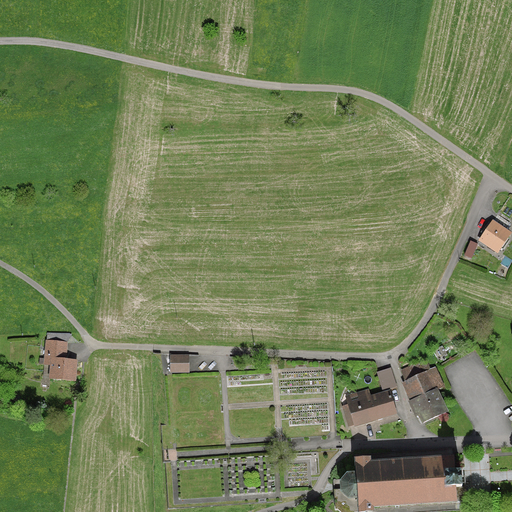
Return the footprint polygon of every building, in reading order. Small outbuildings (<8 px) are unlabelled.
[(507,235),(491,224),(478,242),(494,253),(507,235)] [(473,246),(468,244),(464,255),(469,257),(473,246)] [(43,365),(51,366),(50,379),(73,381),(75,362),(64,361),(66,343),(46,342),(43,365)] [(188,357),(170,357),(170,372),(188,372),(188,357)] [(433,369),(422,374),(418,365),(401,372),(404,382),(413,402),(409,403),(415,416),(419,415),(423,423),(445,413),(435,391),(442,388),(433,369)] [(390,370),(376,374),(382,392),(396,388),(390,370)] [(349,404),(350,405),(343,408),(348,427),(356,425),(356,426),(395,414),(389,393),(368,399),(366,392),(357,395),(359,402),(349,404)] [(458,494),(458,488),(461,487),(460,472),(453,473),(452,458),(369,463),(369,459),(355,460),(356,474),(347,475),(343,480),(334,480),(333,481),(334,510),(337,510),(338,511),(353,511),(353,509),(358,509),(358,511),(368,511),(372,511),(372,508),(455,502),(455,500),(452,500),(452,496),(459,496),(459,495),(458,494)]
